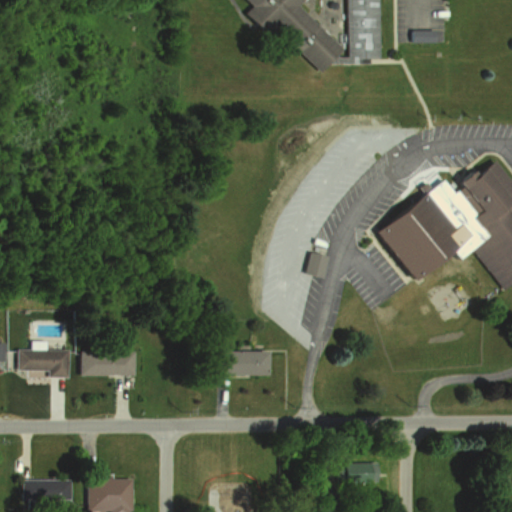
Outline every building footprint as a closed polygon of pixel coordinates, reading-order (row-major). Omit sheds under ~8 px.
[(364,58),(365,64),(321,64),(314,71),(266,23),(258,31),(242,14),(249,6),(243,0),(374,0),(374,58),(364,58)] [(511,275),(511,225),(501,209),(511,201),(511,192),(511,193),(485,157),(446,184),(450,188),(442,193),(458,215),(442,226),(416,190),(362,228),(399,281),(460,238),(495,288),(511,275)] [(61,348),(10,348),(10,369),(41,369),(41,375),(61,375),(61,348)] [(126,348),(72,348),(72,373),(126,373),(126,348)] [(208,349),(208,374),(260,374),(260,349),(208,349)] [(371,483),(371,461),(336,461),(336,483),(371,483)] [(81,511),(111,511),(124,511),(124,477),(81,477),(81,511)] [(62,500),(62,479),(14,479),(14,500),(62,500)]
